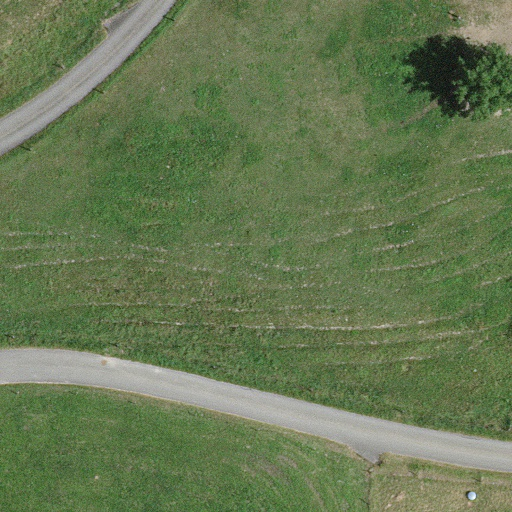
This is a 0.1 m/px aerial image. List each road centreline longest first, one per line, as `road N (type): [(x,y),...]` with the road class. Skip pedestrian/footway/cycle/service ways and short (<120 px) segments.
road 1 (track): [(0,368),(96,368),(511,457)]
road 2 (track): [(161,0),(83,81),(0,136)]
